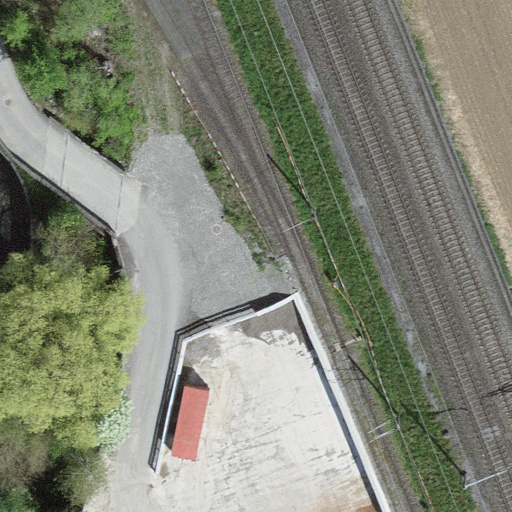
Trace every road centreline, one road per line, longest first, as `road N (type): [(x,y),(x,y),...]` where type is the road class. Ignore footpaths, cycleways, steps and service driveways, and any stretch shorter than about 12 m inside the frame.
road 1 (unknown): [(0,109),(192,229),(141,0)]
road 2 (unknown): [(128,511),(187,294),(192,229)]
